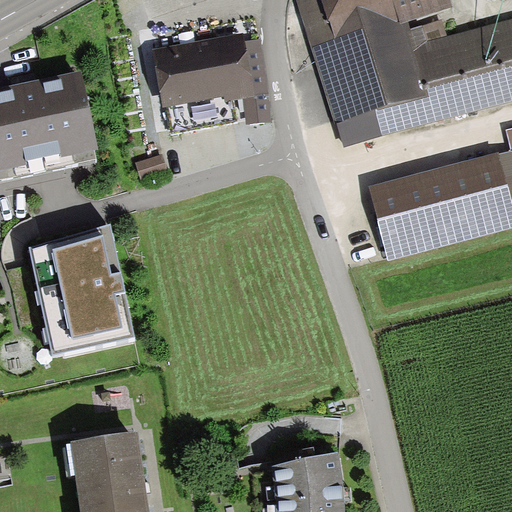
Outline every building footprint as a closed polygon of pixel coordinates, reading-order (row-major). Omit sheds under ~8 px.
[(294,0),(337,153),(511,103),(511,21),(446,40),(439,18),(449,15),(444,0),(294,0)] [(147,50),(160,115),(261,95),(247,29),(237,32),(205,38),(147,50)] [(80,77),(0,93),(0,195),(102,173),(80,77)] [(144,180),(169,175),(163,145),(138,150),(144,180)] [(511,210),(496,156),(372,188),(391,274),(511,242),(511,210)] [(107,226),(22,248),(50,362),(133,342),(107,226)] [(139,435),(70,446),(79,511),(150,511),(148,494),(139,435)] [(332,457),(274,478),(280,511),(339,511),(339,503),(332,457)]
